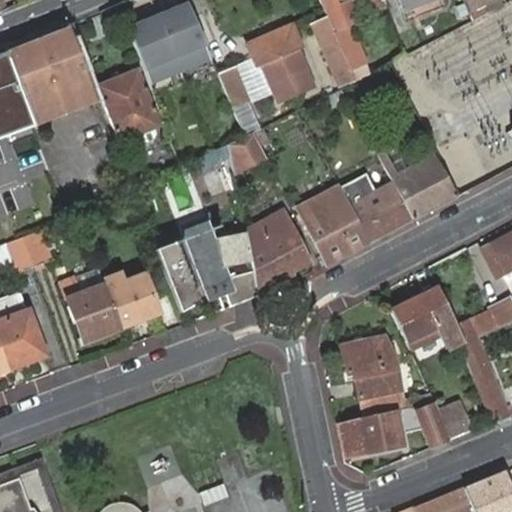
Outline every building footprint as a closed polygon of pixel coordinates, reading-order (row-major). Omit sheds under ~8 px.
[(383,0),(388,9),(400,4),(402,8),(406,14),(433,5),(431,0),(383,0)] [(126,27),(149,86),(210,61),(186,3),(126,27)] [(333,33),(327,18),(309,25),(335,88),(345,84),(347,88),(356,83),(350,71),(333,33)] [(309,86),(295,52),(300,50),(290,26),(248,44),(257,68),(263,65),(277,99),(309,86)] [(348,27),(333,33),(350,71),(365,65),(348,27)] [(67,28),(32,42),(60,116),(96,102),(67,28)] [(25,45),(5,53),(13,73),(20,71),(39,125),(51,120),(60,116),(32,42),(25,45)] [(0,136),(32,124),(5,53),(0,55),(0,136)] [(233,66),(216,74),(239,130),(252,125),(243,102),(247,101),(233,66)] [(93,82),(115,142),(159,126),(136,67),(93,82)] [(20,71),(13,73),(32,124),(32,127),(39,125),(20,71)] [(330,110),(348,101),(343,90),(324,99),(330,110)] [(227,147),(229,160),(232,176),(254,165),(264,159),(253,136),(243,140),(227,147)] [(227,147),(194,160),(200,173),(229,160),(227,147)] [(411,222),(457,198),(435,156),(397,175),(387,156),(379,161),(393,186),(411,222)] [(411,222),(393,186),(376,195),(365,175),(338,189),(340,192),(368,245),(411,222)] [(326,266),(368,245),(340,192),(300,212),(326,266)] [(308,264),(281,211),(243,231),(249,262),(251,273),(256,297),(257,302),(297,281),(292,273),(308,264)] [(211,227),(153,249),(178,312),(179,312),(191,305),(199,301),(194,287),(209,281),(216,278),(227,274),(224,267),(220,267),(215,236),(211,227)] [(22,237),(34,267),(52,261),(42,230),(22,237)] [(243,231),(215,236),(220,267),(224,267),(249,262),(243,231)] [(511,235),(484,250),(498,277),(504,275),(511,293),(511,292),(511,235)] [(22,237),(4,244),(15,274),(34,267),(22,237)] [(104,280),(98,267),(62,280),(67,298),(83,341),(121,327),(104,280)] [(226,306),(256,297),(251,273),(216,278),(222,293),(226,306)] [(104,280),(121,327),(160,314),(144,275),(125,283),(122,274),(104,280)] [(215,296),(222,293),(216,278),(209,281),(210,281),(215,296)] [(437,287),(389,312),(415,367),(462,345),(467,343),(459,327),(437,287)] [(511,299),(511,297),(500,303),(509,323),(511,321),(511,299)] [(489,307),(491,311),(498,328),(509,323),(500,303),(489,307)] [(28,310),(0,319),(0,352),(7,369),(45,354),(28,310)] [(459,327),(467,343),(479,337),(498,328),(491,311),(459,327)] [(467,343),(462,345),(482,394),(499,387),(479,337),(467,343)] [(364,398),(366,418),(406,410),(396,359),(387,340),(342,349),(348,374),(355,373),(360,399),(364,398)] [(412,409),(421,408),(420,401),(409,403),(410,410),(412,409)] [(462,407),(438,417),(444,430),(449,443),(473,433),(462,407)] [(366,419),(338,424),(345,459),(406,448),(404,439),(421,435),(428,451),(449,443),(444,430),(440,432),(430,409),(414,416),(412,409),(410,410),(406,410),(366,418),(366,419)] [(60,511),(41,459),(0,474),(0,484),(36,471),(51,511),(148,511),(147,510),(143,511),(138,511),(138,510),(137,510),(137,509),(136,509),(136,508),(135,508),(135,507),(134,507),(134,506),(133,506),(132,506),(132,505),(131,505),(131,504),(130,504),(129,504),(129,503),(128,503),(127,503),(126,502),(125,502),(124,502),(123,502),(122,501),(121,501),(120,501),(119,501),(118,501),(117,501),(116,501),(115,501),(114,502),(113,502),(112,502),(111,502),(110,503),(109,503),(108,503),(107,504),(106,504),(106,505),(105,505),(104,505),(104,506),(103,506),(103,507),(102,507),(102,508),(101,508),(101,509),(100,509),(100,510),(99,510),(99,511),(98,511),(97,511),(60,511)] [(511,511),(511,490),(505,473),(457,493),(463,511),(511,511)] [(0,511),(34,511),(33,511),(32,510),(31,509),(28,510),(17,481),(0,487),(0,511)] [(205,505),(227,497),(222,484),(200,493),(205,505)] [(463,511),(457,493),(414,510),(414,511),(463,511)]
